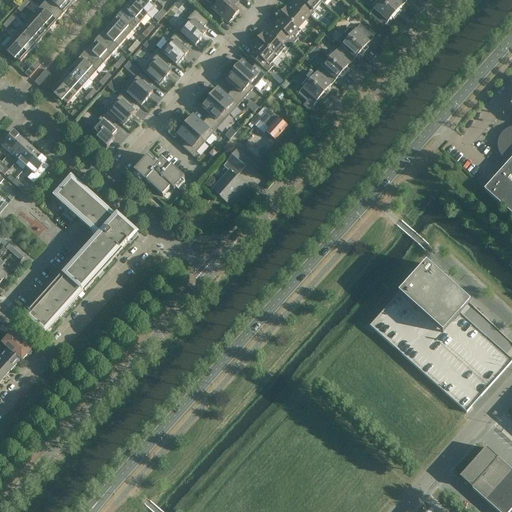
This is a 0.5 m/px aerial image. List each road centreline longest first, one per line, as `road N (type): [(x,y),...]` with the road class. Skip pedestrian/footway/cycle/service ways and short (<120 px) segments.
road 1 (tertiary): [(94,505),(511,39)]
road 2 (unclassified): [(208,274),(452,0)]
road 3 (unclassified): [(0,509),(208,274)]
road 4 (residential): [(159,229),(0,409)]
road 5 (residential): [(151,134),(269,0)]
road 6 (unclassified): [(511,389),(398,511)]
road 7 (residential): [(109,182),(16,97)]
